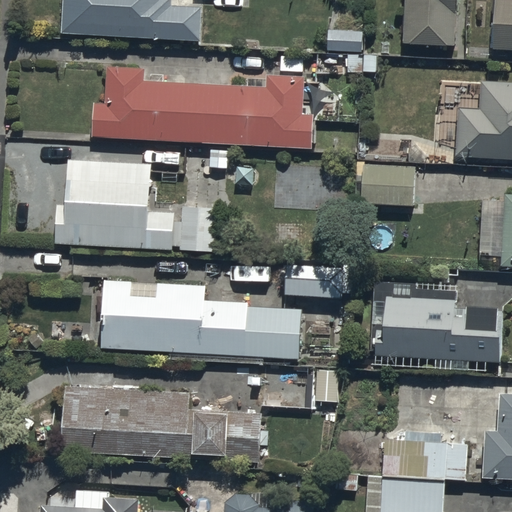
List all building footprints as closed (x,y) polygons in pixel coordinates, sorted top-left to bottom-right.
[(64,0),(63,29),(201,36),(203,3),(173,2),(173,0),(64,0)] [(454,0),(405,0),(403,38),(453,40),(454,0)] [(511,0),(492,0),(491,45),(511,45),(511,0)] [(327,27),(327,47),(361,48),(361,28),(327,27)] [(96,97),(94,132),(312,144),(314,110),(302,110),(304,73),(266,71),(265,85),(144,78),(145,66),(108,64),(106,98),(96,97)] [(457,104),(455,153),(511,155),(511,80),(481,79),(479,105),(457,104)] [(152,161),(69,157),(67,201),(59,201),(57,241),(173,246),(175,208),(150,207),(152,161)] [(362,161),(361,199),(412,201),(413,163),(362,161)] [(511,191),(504,191),(501,261),(511,261),(511,191)] [(216,249),(217,205),(183,204),(181,248),(216,249)] [(299,220),(275,220),(275,245),(299,245),(299,220)] [(343,262),(285,259),(284,290),(342,293),(343,262)] [(106,276),(102,344),(170,349),(170,357),(264,363),(265,353),(299,355),(302,308),(249,304),(249,299),(206,297),(207,284),(158,280),(157,291),(132,290),(133,277),(106,276)] [(467,366),(468,355),(499,357),(501,309),(497,309),(498,302),(465,300),(464,312),(454,312),(455,288),(410,286),(411,280),(374,278),(371,345),(374,345),(373,351),(435,354),(435,365),(467,366)] [(64,448),(202,455),(260,458),(262,409),(222,407),(190,405),(190,389),(67,383),(64,448)] [(482,471),(511,473),(511,390),(499,390),(497,427),(484,426),(482,471)] [(381,471),(443,475),(464,476),(467,440),(383,435),(381,471)] [(441,511),(443,475),(381,471),(380,493),(368,492),(366,511),(441,511)] [(223,511),(312,511),(313,497),(277,496),(272,491),(233,490),(223,499),(223,511)] [(42,503),(41,511),(137,511),(139,495),(105,493),(104,506),(42,503)]
